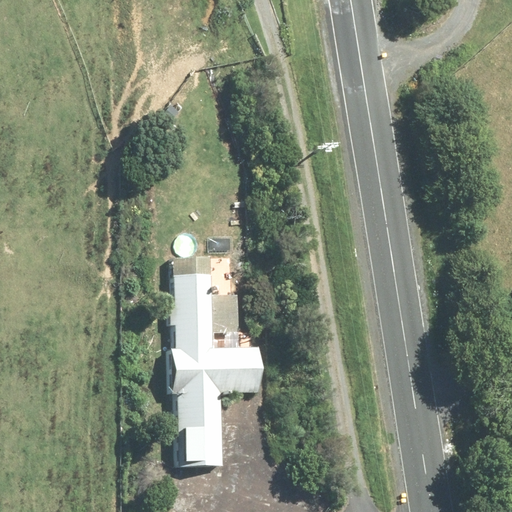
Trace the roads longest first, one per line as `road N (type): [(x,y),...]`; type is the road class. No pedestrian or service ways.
road 1 (tertiary): [(351,0),(426,511)]
road 2 (track): [(363,74),(467,26),(465,0)]
